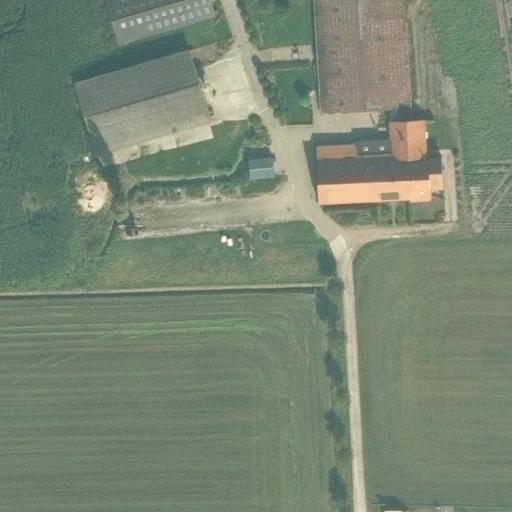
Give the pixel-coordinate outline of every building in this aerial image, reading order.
[(105,0),(120,44),(214,15),(209,0),(105,0)] [(389,109),(410,108),(403,0),(314,0),(319,112),(389,109)] [(97,155),(210,121),(189,49),(74,82),(97,155)] [(319,202),(410,198),(407,120),(411,120),(410,108),(389,109),(390,121),(389,121),(389,139),(356,141),(356,144),(316,145),(319,202)] [(430,199),(430,188),(443,188),(441,156),(426,156),(425,119),(411,120),(407,120),(410,198),(410,200),(430,199)] [(249,178),(274,176),(271,143),(247,146),(249,178)] [(235,203),(234,212),(258,216),(260,207),(235,203)]
